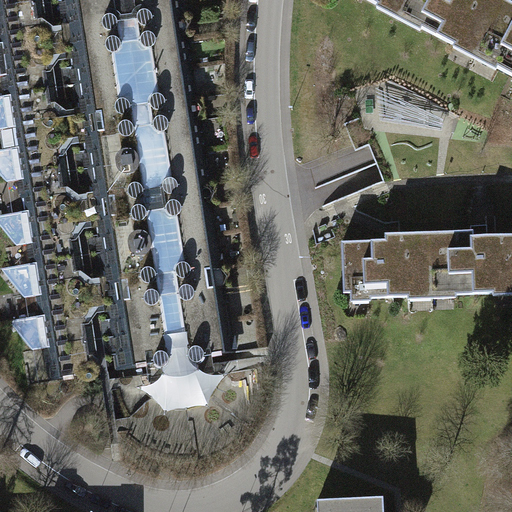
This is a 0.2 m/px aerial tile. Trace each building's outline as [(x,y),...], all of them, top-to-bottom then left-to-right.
[(99,377),(40,0),(0,0),(0,42),(54,384),(99,377)] [(170,0),(50,0),(109,375),(226,359),(170,0)] [(368,0),(381,6),(380,9),(420,29),(422,25),(453,41),(451,45),(494,68),(496,64),(511,71),(511,3),(505,0),(368,0)] [(441,118),(378,90),(382,121),(441,130),(441,118)] [(341,243),(342,291),(349,290),(349,301),(369,301),(369,295),(407,294),(407,299),(454,297),(454,293),(493,291),(493,296),(511,294),(511,236),(472,238),(472,232),(384,235),(385,242),(341,243)] [(382,511),(382,499),(317,502),(317,511),(382,511)]
